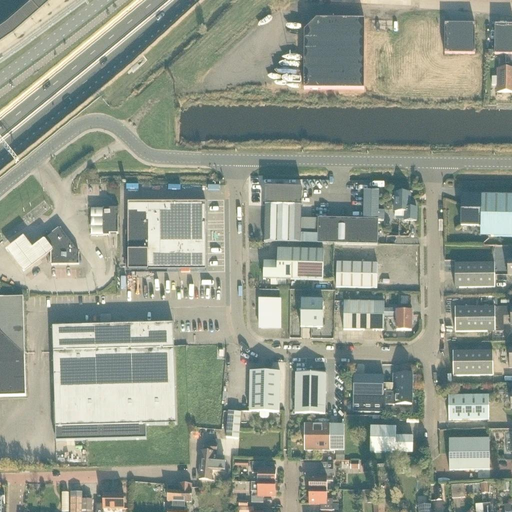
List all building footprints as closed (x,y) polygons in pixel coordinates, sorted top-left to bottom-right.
[(87,0),(32,0),(5,24),(0,27),(0,63),(20,50),(87,0)] [(364,91),(365,21),(317,21),(305,33),(304,91),(364,91)] [(444,56),(474,56),(475,26),(445,25),(444,56)] [(511,56),(511,26),(494,26),(494,56),(511,56)] [(511,64),(509,65),(509,71),(498,71),(498,94),(511,94),(511,64)] [(265,187),(264,243),(378,246),(378,221),(364,220),(318,219),(318,220),(301,220),(302,187),(265,187)] [(364,191),(364,220),(378,221),(379,221),(379,192),(364,191)] [(404,222),(416,222),(417,209),(410,209),(410,194),(403,194),(400,191),(398,194),(395,194),(395,197),(392,199),(395,203),(395,213),(404,213),(404,222)] [(461,200),(461,227),(481,227),(491,238),(511,238),(511,197),(482,197),(482,194),(475,194),(474,196),(474,200),(461,200)] [(128,271),(206,271),(206,203),(128,203),(128,271)] [(114,235),(118,235),(118,209),(114,209),(103,209),(103,237),(109,237),(109,235),(114,235)] [(53,266),(79,266),(79,254),(61,230),(62,229),(61,229),(60,229),(59,229),(59,230),(45,241),(44,240),(44,241),(44,242),(44,243),(45,242),(51,251),(52,265),(51,265),(51,266),(53,267),(53,266)] [(21,272),(51,249),(42,238),(37,241),(30,247),(21,236),(21,235),(3,249),(4,250),(12,261),(21,271),(21,272)] [(323,282),(324,252),(277,250),(277,263),(263,263),(263,280),(323,282)] [(337,264),(336,289),(377,290),(377,265),(337,264)] [(454,265),(455,289),(495,289),(495,265),(454,265)] [(0,397),(26,397),(23,297),(0,298),(0,397)] [(261,329),(279,329),(279,301),(261,301),(261,329)] [(323,330),(323,301),(301,301),(301,329),(323,330)] [(384,309),(384,304),(343,303),(343,331),(383,332),(383,317),(384,309)] [(383,317),(397,317),(397,312),(397,309),(384,309),(383,317)] [(455,309),(455,333),(495,333),(495,309),(455,309)] [(411,332),(412,312),(397,312),(397,317),(397,332),(411,332)] [(174,325),(53,328),(56,443),(147,440),(146,426),(176,425),(174,325)] [(453,377),(493,377),(493,353),(453,353),(453,377)] [(250,373),(249,413),(279,414),(280,373),(250,373)] [(325,415),(326,374),(295,374),(295,415),(325,415)] [(383,385),(383,377),(353,377),(353,413),(386,413),(386,393),(393,394),(393,397),(394,397),(394,405),(411,406),(411,398),(412,398),(412,376),(393,376),(393,385),(383,385)] [(448,421),(489,421),(488,397),(448,397),(448,421)] [(229,415),(227,442),(240,443),(242,416),(229,415)] [(305,452),(330,452),(344,452),(344,426),(306,426),(305,426),(305,452)] [(370,428),(370,454),(412,455),(413,438),(396,438),(396,429),(370,428)] [(489,471),(489,441),(449,441),(449,471),(489,471)] [(204,445),(204,453),(217,454),(218,446),(204,445)] [(213,462),(214,454),(201,453),(199,481),(211,482),(212,472),(224,473),(225,463),(213,462)] [(359,471),(359,463),(350,462),(350,471),(359,471)] [(264,463),(252,463),(252,474),(258,474),(258,484),(275,484),(275,470),(264,470),(264,463)] [(333,471),(321,471),(321,477),(309,477),(309,491),(326,491),(327,482),(333,482),(333,471)] [(263,498),(275,498),(275,484),(258,484),(251,483),(251,493),(251,504),(263,504),(263,498)] [(511,492),(509,483),(502,484),(504,493),(511,492)] [(452,500),(464,498),(463,485),(451,487),(452,500)] [(167,511),(178,511),(180,488),(168,487),(168,502),(173,502),(172,511),(168,511),(167,511)] [(184,511),(185,503),(191,503),(192,489),(180,488),(178,511),(184,511)] [(309,491),(309,505),(320,505),(320,511),(332,511),(332,501),(326,501),(326,491),(309,491)] [(91,511),(92,501),(82,500),(82,494),(71,494),(70,511),(91,511)] [(124,496),(103,495),(103,505),(95,505),(95,511),(103,511),(103,510),(124,510),(124,496)]
